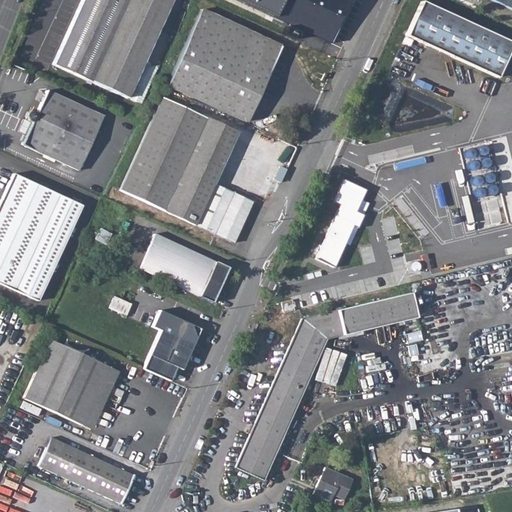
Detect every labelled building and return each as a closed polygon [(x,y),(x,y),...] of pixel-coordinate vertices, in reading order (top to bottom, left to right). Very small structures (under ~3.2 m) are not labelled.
[(80,0),(52,65),(125,99),(169,0),(80,0)] [(239,0),(331,42),(350,0),(239,0)] [(511,42),(421,1),(405,36),(497,78),(511,45),(511,42)] [(200,9),(164,88),(241,122),(241,121),(246,123),(246,122),(281,46),(200,9)] [(241,122),(164,88),(117,190),(233,243),(275,150),(236,133),(241,122)] [(31,124),(21,145),(78,171),(102,116),(46,91),(36,113),(31,111),(26,113),(25,117),(26,122),(31,124)] [(364,134),(358,149),(368,153),(374,138),(364,134)] [(12,174),(0,198),(0,284),(36,301),(80,206),(12,174)] [(315,259),(323,263),(333,268),(351,226),(356,228),(362,215),(355,212),(364,191),(343,181),(334,202),(339,204),(315,259)] [(120,242),(113,258),(211,302),(227,269),(153,234),(144,253),(120,242)] [(249,434),(234,467),(262,479),(279,441),(283,432),(298,398),(305,383),(315,359),(325,338),(415,317),(409,294),(301,319),(252,426),(249,434)] [(111,308),(131,309),(132,300),(112,298),(111,308)] [(285,302),(280,302),(282,313),(293,311),(292,307),(294,306),(293,303),(291,303),(290,300),(285,302)] [(159,330),(142,367),(169,380),(175,367),(181,370),(196,337),(194,336),(191,327),(191,325),(159,310),(151,326),(159,330)] [(419,331),(403,334),(405,343),(421,340),(419,331)] [(23,398),(82,425),(108,368),(49,341),(23,398)] [(407,347),(409,356),(416,355),(414,345),(407,347)] [(50,439),(37,465),(119,503),(132,476),(50,439)] [(323,468),(311,494),(328,501),(332,494),(342,499),(351,480),(323,468)]
